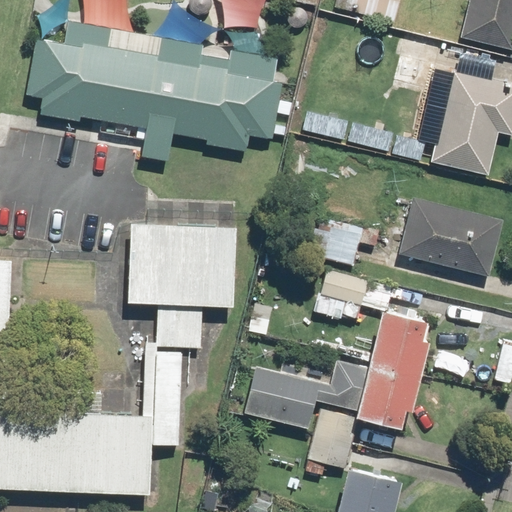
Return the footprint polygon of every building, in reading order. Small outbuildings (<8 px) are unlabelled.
[(397,0),(334,0),(333,6),(392,21),(397,0)] [(511,0),(466,0),(458,35),(510,48),(511,37),(511,0)] [(66,20),(62,43),(34,38),(24,94),(40,97),(37,114),(76,121),(77,117),(144,128),(139,155),(164,159),(168,133),(204,140),(203,143),(243,150),(246,134),(269,138),(279,82),(269,80),(273,57),(228,49),(227,59),(197,54),(199,44),(66,20)] [(511,125),(511,82),(449,69),(428,161),(485,174),(495,131),(510,134),(511,125)] [(410,197),(396,253),(486,275),(500,220),(410,197)] [(317,216),(308,252),(350,263),(359,227),(317,216)] [(239,223),(131,217),(126,303),(234,309),(239,223)] [(278,275),(259,269),(241,332),(261,337),(278,275)] [(324,269),(318,293),(382,309),(388,286),(324,269)] [(333,359),(327,384),(316,381),(252,366),(241,412),(305,427),(311,400),(354,410),(353,416),(396,426),(400,408),(407,410),(423,338),(417,337),(421,319),(378,309),(364,367),(333,359)] [(0,488),(147,494),(149,417),(4,405),(0,401),(0,488)] [(319,408),(305,457),(343,467),(356,418),(319,408)] [(386,511),(394,482),(343,470),(332,511),(386,511)]
